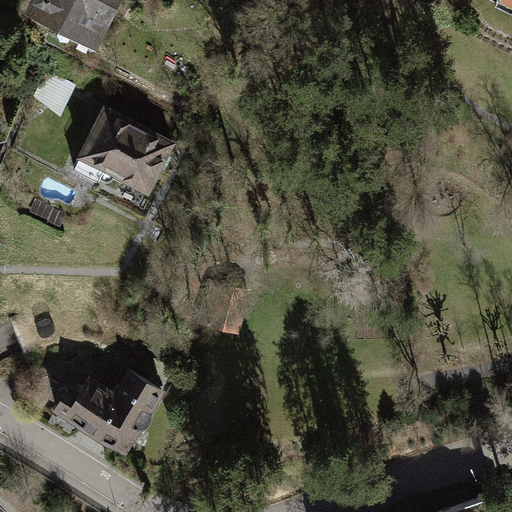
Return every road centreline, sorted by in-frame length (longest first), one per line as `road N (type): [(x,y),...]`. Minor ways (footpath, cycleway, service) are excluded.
road 1 (residential): [(511,433),(295,511)]
road 2 (residential): [(0,418),(155,511)]
